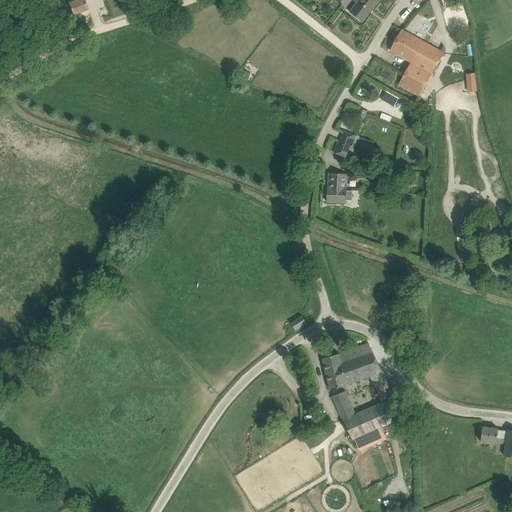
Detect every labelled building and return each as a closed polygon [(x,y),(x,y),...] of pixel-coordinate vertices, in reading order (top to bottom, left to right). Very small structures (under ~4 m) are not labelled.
[(71,0),(72,2),(70,2),(74,15),(89,9),(85,0),(71,0)] [(353,0),(353,1),(357,4),(351,12),(362,21),(378,0),(353,0)] [(390,50),(395,53),(411,62),(399,84),(420,96),(433,73),(444,53),(402,30),(390,50)] [(474,74),(454,75),(455,95),(475,94),(474,74)] [(368,88),(372,82),(366,79),(363,85),(368,88)] [(365,119),(367,114),(368,111),(360,108),(356,115),(365,119)] [(344,131),(340,141),(339,140),(334,152),(346,156),(350,146),(352,146),(356,135),(344,131)] [(348,174),(329,173),(328,187),(327,202),(347,203),(347,200),(352,200),(353,190),(347,190),(348,174)] [(462,273),(466,275),(471,277),(471,276),(471,266),(462,266),(462,273)] [(295,329),(306,325),(303,316),(291,320),(295,329)] [(345,385),(371,375),(382,371),(369,343),(340,353),(323,358),(330,389),(345,385)] [(396,420),(388,401),(384,402),(360,412),(356,414),(346,391),(332,396),(343,421),(344,420),(352,440),(354,439),(381,427),(396,420)] [(504,455),(511,455),(511,430),(507,430),(507,431),(498,430),(498,429),(483,427),(481,441),(496,443),(497,438),(506,439),(504,455)]
